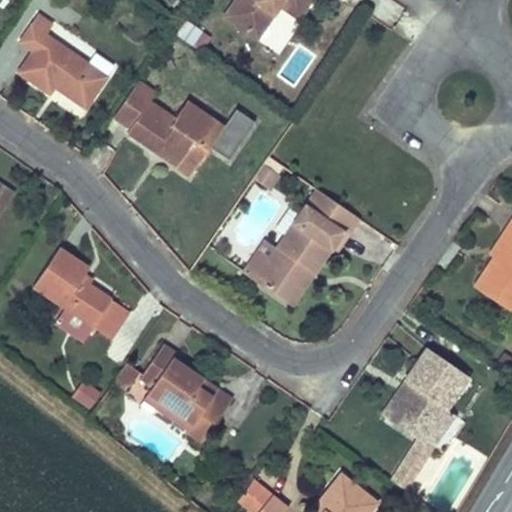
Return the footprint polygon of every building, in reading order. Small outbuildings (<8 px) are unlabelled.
[(234,0),(223,16),(255,38),(273,11),(268,8),(272,2),(277,5),(296,18),(308,0),(234,0)] [(268,8),(273,11),(277,5),(272,2),(268,8)] [(30,52),(16,72),(47,93),(52,87),(83,108),(105,76),(44,34),(51,25),(37,16),(18,43),(30,52)] [(186,16),(174,31),(202,52),(214,36),(186,16)] [(133,85),(151,97),(153,93),(136,81),(133,85)] [(133,85),(111,117),(129,129),(126,133),(154,152),(161,143),(166,147),(163,151),(178,161),(174,166),(187,176),(209,144),(221,127),(199,111),(194,117),(180,108),(173,118),(148,102),(151,97),(133,85)] [(185,101),(180,108),(194,117),(199,111),(185,101)] [(221,127),(209,144),(230,159),(256,121),(235,107),(221,127)] [(161,143),(154,152),(174,166),(178,161),(163,151),(166,147),(161,143)] [(260,167),(252,180),(263,187),(271,175),(260,167)] [(0,210),(12,194),(0,186),(0,210)] [(274,249),(252,280),(282,300),(303,269),(311,274),(350,215),(314,190),(274,249)] [(508,232),(492,255),(471,286),(508,310),(511,304),(511,216),(504,229),(508,232)] [(504,229),(488,253),(492,255),(508,232),(504,229)] [(241,272),(252,280),(274,249),(263,241),(241,272)] [(87,284),(80,279),(83,275),(88,268),(59,248),(32,286),(62,307),(91,326),(109,299),(87,284)] [(303,269),(282,300),(289,305),(311,274),(303,269)] [(83,275),(80,279),(87,284),(91,280),(83,275)] [(91,326),(107,337),(126,310),(109,299),(91,326)] [(91,326),(62,307),(55,318),(83,337),(91,326)] [(151,412),(156,406),(159,402),(176,414),(173,417),(188,428),(185,431),(201,442),(217,417),(203,407),(209,397),(195,386),(197,383),(191,379),(195,374),(170,357),(173,352),(160,344),(138,377),(150,386),(138,403),(151,412)] [(408,385),(386,418),(416,438),(422,443),(444,410),(467,376),(425,348),(402,381),(408,385)] [(124,363),(112,380),(124,389),(136,371),(124,363)] [(230,398),(195,374),(191,379),(197,383),(195,386),(209,397),(203,407),(217,417),(230,398)] [(85,379),(72,396),(88,409),(102,392),(85,379)] [(402,381),(380,414),(386,418),(408,385),(402,381)] [(159,402),(156,406),(173,417),(176,414),(159,402)] [(444,410),(422,443),(430,449),(452,415),(444,410)] [(403,490),(430,449),(422,443),(416,438),(388,480),(403,490)] [(367,511),(375,503),(338,473),(321,494),(322,510),(320,511),(367,511)] [(231,508),(235,511),(283,511),(286,508),(249,480),(231,508)] [(301,511),(320,511),(322,510),(321,494),(311,507),(301,506),(301,511)]
